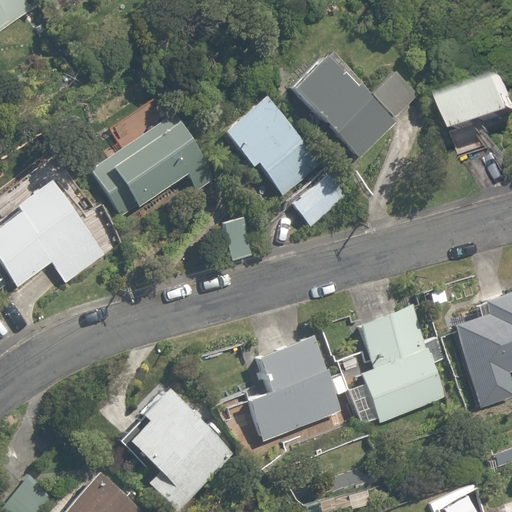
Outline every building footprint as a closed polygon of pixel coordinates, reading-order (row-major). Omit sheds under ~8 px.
[(0,0),(0,32),(30,11),(22,0),(0,0)] [(360,159),(395,124),(325,56),(291,91),(360,159)] [(418,95),(395,72),(371,95),(395,119),(418,95)] [(468,136),(511,122),(511,79),(456,97),(468,136)] [(318,165),(263,99),(221,133),(251,169),(256,165),(282,195),(318,165)] [(202,155),(174,113),(88,171),(119,218),(135,207),(136,208),(185,176),(196,192),(214,180),(199,157),(202,155)] [(311,228),(346,196),(326,174),(291,206),(311,228)] [(102,254),(49,182),(15,208),(19,214),(0,227),(0,265),(17,288),(51,263),(66,283),(102,254)] [(251,256),(241,218),(221,224),(231,262),(251,256)] [(511,367),(511,282),(472,297),(476,310),(444,321),(475,408),(511,394),(504,371),(511,367)] [(445,398),(410,307),(357,327),(373,370),(360,375),(378,423),(445,398)] [(262,441),(340,412),(312,337),(256,358),(269,394),(247,402),(262,441)] [(191,413),(168,390),(140,417),(141,419),(118,443),(154,478),(148,485),(175,511),(177,511),(233,455),(199,420),(201,417),(194,410),(191,413)] [(139,511),(97,475),(65,511),(139,511)] [(0,511),(1,511),(48,511),(57,502),(26,477),(0,510),(0,511)] [(482,511),(511,511),(511,500),(482,511)]
